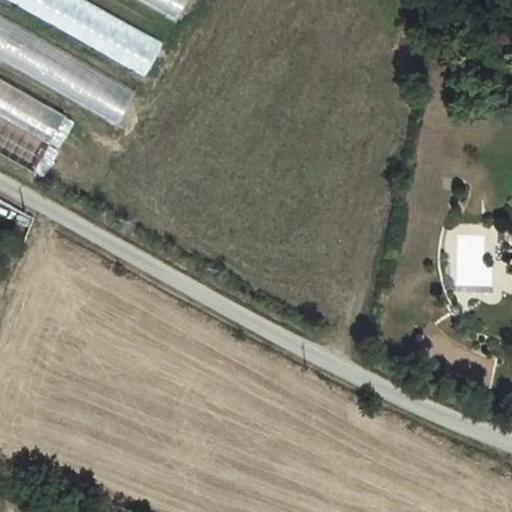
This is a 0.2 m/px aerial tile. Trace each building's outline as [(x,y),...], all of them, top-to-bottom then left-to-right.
[(161,46),(78,0),(0,0),(0,1),(142,80),(161,46)] [(184,0),(126,0),(171,25),(184,0)] [(136,96),(0,18),(0,61),(118,128),(136,96)] [(67,123),(0,85),(0,122),(51,151),(67,123)] [(51,151),(0,122),(0,157),(36,179),(51,151)]
